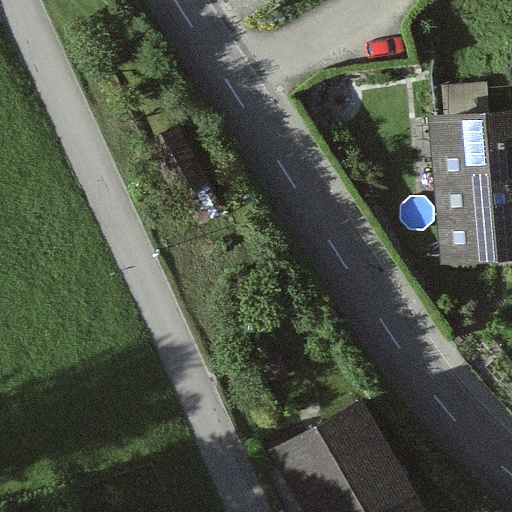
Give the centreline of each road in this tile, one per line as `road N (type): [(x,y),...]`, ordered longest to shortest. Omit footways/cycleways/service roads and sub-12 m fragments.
road 1 (tertiary): [(511,474),(434,396),(175,0)]
road 2 (unclassified): [(17,0),(246,511)]
